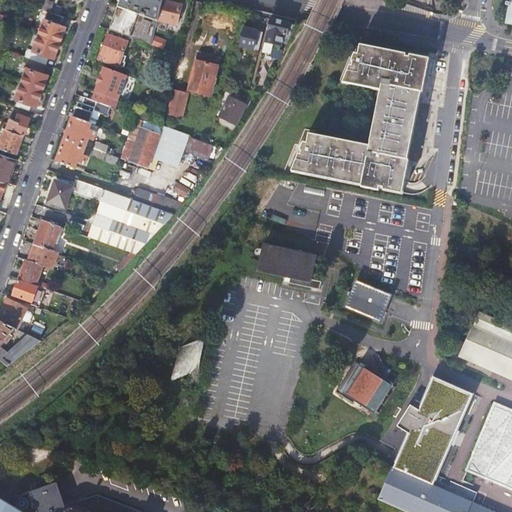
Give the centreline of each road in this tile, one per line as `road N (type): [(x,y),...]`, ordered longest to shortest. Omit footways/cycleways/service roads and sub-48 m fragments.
road 1 (residential): [(97,0),(0,269)]
road 2 (secondary): [(298,1),(466,37)]
